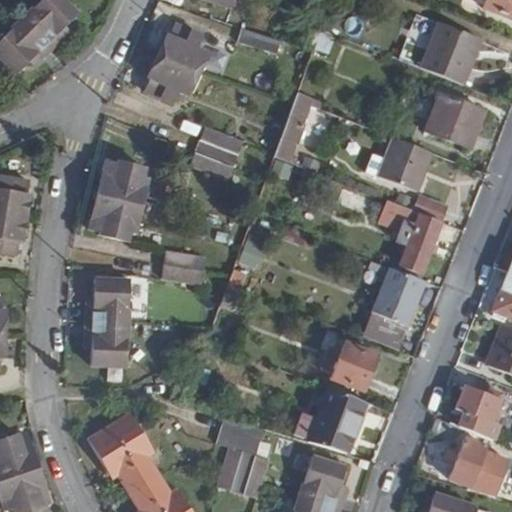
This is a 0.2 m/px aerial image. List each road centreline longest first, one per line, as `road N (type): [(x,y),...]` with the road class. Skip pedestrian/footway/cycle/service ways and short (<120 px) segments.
road 1 (residential): [(108,60),(55,235),(45,340),(48,412),(86,511)]
road 2 (residential): [(511,161),(380,511)]
road 3 (residential): [(108,60),(82,86),(0,134)]
